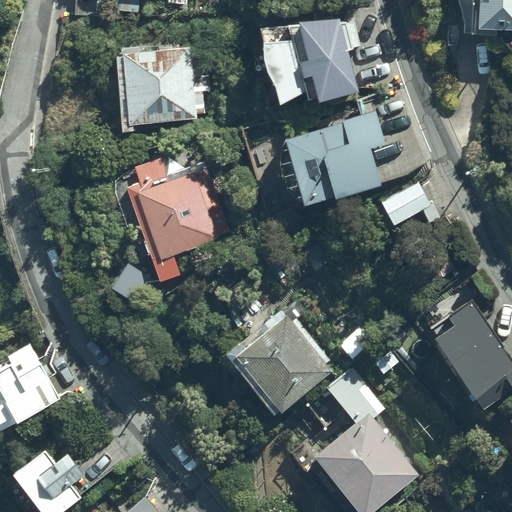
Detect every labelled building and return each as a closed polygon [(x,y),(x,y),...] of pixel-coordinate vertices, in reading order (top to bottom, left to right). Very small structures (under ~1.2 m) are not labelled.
[(511,0),(483,0),(483,29),(511,29),(511,0)] [(316,112),(357,98),(347,57),(354,55),(352,51),(360,49),(352,26),(341,27),(340,22),(258,32),(262,49),(262,50),(261,52),(261,53),(261,54),(260,56),(260,57),(260,58),(260,60),(260,61),(260,63),(260,64),(260,65),(260,67),(260,68),(260,69),(261,71),(261,72),(261,73),(261,75),(262,76),(262,77),(263,79),(263,80),(264,81),(264,82),(265,84),(265,85),(266,86),(267,87),(267,88),(268,89),(269,91),(270,92),(271,93),(272,94),(276,113),(301,101),(304,109),(313,105),(316,112)] [(198,51),(115,62),(120,139),(133,138),(132,131),(196,122),(196,117),(204,115),(201,94),(211,93),(209,79),(202,80),(198,51)] [(341,130),(283,147),(284,152),(279,154),(278,156),(278,158),(278,159),(278,161),(278,162),(278,164),(278,166),(278,167),(278,169),(278,170),(278,172),(278,173),(279,175),(279,177),(279,178),(279,180),(280,181),(280,183),(281,184),(281,186),(282,187),(283,189),(283,190),(284,192),(285,193),(285,194),(286,196),(287,197),(288,199),(289,200),(290,201),(290,203),(291,204),(292,205),(294,206),(298,204),(302,214),(330,204),(332,209),(381,190),(370,150),(383,146),(374,116),(340,126),(341,130)] [(180,280),(172,259),(216,242),(215,241),(231,234),(204,165),(183,174),(185,179),(169,185),(160,162),(125,175),(114,183),(113,198),(127,234),(138,230),(158,288),(180,280)] [(418,185),(379,208),(392,230),(431,206),(418,185)] [(511,390),(511,365),(470,306),(444,324),(450,332),(431,345),(479,414),(511,390)] [(279,312),(221,359),(273,423),(277,419),(279,421),(333,376),(325,366),(332,361),(298,320),(290,326),(279,312)] [(362,325),(337,347),(352,364),(377,343),(362,325)] [(0,436),(11,430),(12,433),(58,405),(30,345),(6,359),(10,368),(0,373),(0,436)] [(354,427),(310,463),(350,511),(379,511),(420,479),(373,422),(386,411),(352,369),(325,391),(354,427)] [(46,452),(7,484),(29,511),(68,511),(79,503),(70,491),(82,481),(65,460),(58,467),(46,452)] [(150,511),(142,502),(130,511),(150,511)]
